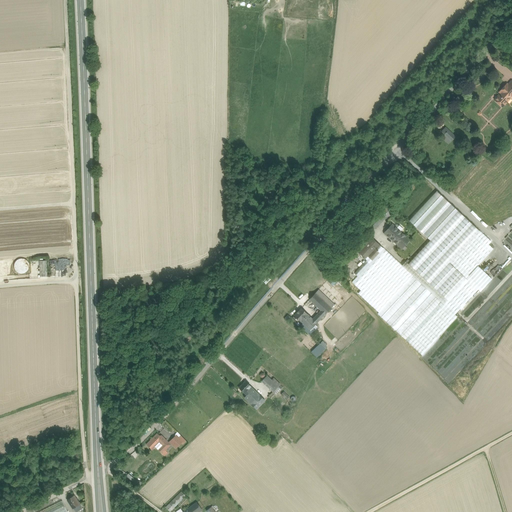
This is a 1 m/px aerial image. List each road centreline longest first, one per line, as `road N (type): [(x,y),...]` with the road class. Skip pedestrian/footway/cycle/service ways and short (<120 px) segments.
road 1 (track): [(97,474),(140,442),(511,21)]
road 2 (secondary): [(80,0),(97,474)]
road 3 (track): [(65,0),(76,280)]
road 4 (track): [(76,280),(88,479)]
road 5 (track): [(398,150),(501,245),(492,265)]
road 6 (track): [(511,435),(370,511)]
